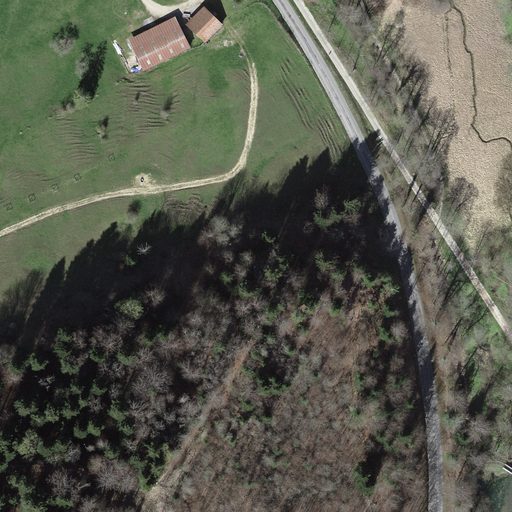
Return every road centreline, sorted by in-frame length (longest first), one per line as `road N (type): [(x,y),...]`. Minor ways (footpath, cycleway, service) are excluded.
road 1 (secondary): [(279,0),(358,140),(400,246),(431,411),(435,511)]
road 2 (track): [(0,235),(99,196),(208,181),(236,169),(250,133),(253,73),(215,0)]
road 3 (track): [(407,175),(297,0)]
road 4 (track): [(511,339),(432,213)]
road 5 (track): [(0,465),(89,470),(138,491)]
